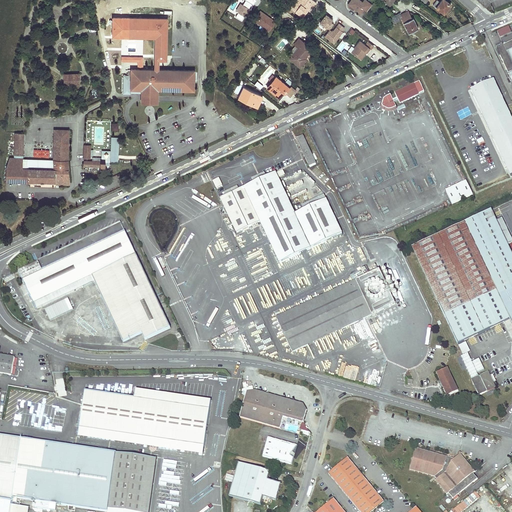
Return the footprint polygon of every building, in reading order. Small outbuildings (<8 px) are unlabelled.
[(248,8),(251,3),(253,4),(255,1),(253,0),(252,0),(245,0),(243,4),(240,3),(236,10),(238,12),(235,17),(241,20),(244,16),(245,17),(250,9),(248,8)] [(317,3),(313,0),(297,0),(294,4),(295,5),(292,9),(300,15),(305,8),(308,10),(309,11),(312,6),(313,7),(317,3)] [(359,0),(351,0),(348,4),(361,14),(364,10),(367,12),(372,5),(369,3),(366,5),(362,2),(359,0)] [(450,4),(446,1),(444,0),(440,0),(439,2),(436,0),(433,5),(443,12),(444,10),(445,11),(450,4)] [(308,10),(305,8),(300,15),(303,18),(308,10)] [(275,22),(260,11),(253,20),(269,31),(275,22)] [(401,20),(407,32),(412,29),(413,32),(418,29),(413,19),(412,19),(408,11),(400,15),(399,13),(391,17),(394,24),(401,20)] [(326,14),(320,22),(329,30),(334,24),(331,22),(333,20),(326,14)] [(156,37),(155,69),(158,70),(158,60),(166,60),(167,18),(129,18),(129,37),(156,37)] [(329,30),(325,36),(334,43),(343,32),(342,31),(344,27),(339,24),(332,32),(329,30)] [(500,37),(511,32),(509,26),(497,31),(500,37)] [(306,59),(305,58),(304,57),(305,55),(306,56),(312,49),(304,42),(303,42),(299,38),(294,44),(295,46),(298,48),(291,57),(290,58),(300,67),(306,59)] [(369,48),(370,48),(371,49),(373,46),(368,41),(365,45),(360,41),(354,48),(351,52),(358,57),(363,51),(364,53),(366,51),(366,52),(369,48)] [(504,45),(497,49),(511,82),(511,49),(507,52),(504,45)] [(298,48),(295,46),(288,54),(291,57),(298,48)] [(364,53),(363,51),(358,57),(360,59),(366,52),(366,51),(364,53)] [(131,75),(130,89),(141,89),(141,93),(141,94),(158,94),(158,89),(194,90),(194,70),(158,70),(155,69),(131,69),(131,75)] [(79,84),(79,74),(64,74),(64,85),(79,84)] [(130,89),(131,75),(123,75),(123,94),(130,94),(130,93),(130,89)] [(267,87),(273,92),(278,96),(283,91),(285,93),(285,92),(289,87),(276,77),(267,87)] [(511,177),(511,175),(511,120),(493,80),(471,91),(511,177)] [(260,89),(263,85),(257,81),(254,84),(260,89)] [(384,99),(382,104),(383,106),(389,109),(392,108),(396,107),(394,103),(399,101),(400,103),(424,91),(419,81),(395,92),(397,97),(393,99),(391,94),(386,96),(384,99)] [(289,87),(285,92),(290,97),(296,90),(291,85),(289,87)] [(250,103),(250,102),(258,106),(262,96),(244,88),(239,98),(250,103)] [(158,94),(141,94),(141,102),(158,102),(158,94)] [(14,158),(9,158),(6,168),(6,182),(55,182),(69,182),(67,161),(68,131),(54,130),(53,161),(26,160),(26,169),(23,169),(23,134),(15,133),(14,158)] [(310,167),(316,164),(311,153),(303,137),(297,140),(310,167)] [(102,150),(101,162),(106,162),(118,163),(119,138),(112,138),(111,151),(102,150)] [(311,153),(316,164),(319,163),(314,152),(311,153)] [(276,173),(221,199),(237,233),(260,222),(268,239),(279,264),(281,263),(304,252),(342,234),(335,219),(326,200),(295,214),(276,173)] [(216,189),(223,185),(219,177),(212,180),(216,189)] [(466,181),(445,191),(452,205),(472,195),(466,181)] [(511,253),(492,210),(412,248),(458,345),(504,323),(511,340),(511,339),(511,253)] [(19,272),(33,303),(100,271),(103,278),(132,338),(142,333),(145,340),(171,328),(124,231),(120,223),(37,262),(38,263),(19,272)] [(276,318),(292,352),(332,334),(395,305),(379,270),(353,283),(276,318)] [(100,271),(33,303),(37,310),(95,282),(123,342),(132,338),(103,278),(100,271)] [(50,319),(73,309),(68,298),(45,308),(50,319)] [(0,373),(11,375),(14,358),(0,355),(0,373)] [(443,385),(442,385),(447,396),(458,391),(447,369),(437,373),(441,383),(442,383),(443,385)] [(495,388),(488,372),(471,380),(478,395),(495,388)] [(303,402),(280,396),(256,389),(247,391),(240,416),(280,427),(284,415),(304,421),(307,410),(303,402)] [(204,456),(212,401),(136,390),(135,398),(85,391),(78,437),(204,456)] [(21,439),(0,435),(0,511),(9,511),(10,506),(11,502),(12,502),(12,498),(37,502),(36,508),(54,511),(55,504),(107,511),(113,511),(114,511),(119,511),(143,511),(151,459),(116,454),(116,453),(21,439)] [(269,436),(263,455),(292,463),(294,456),(291,454),(294,450),(297,446),(298,444),(269,436)] [(477,479),(475,476),(472,473),(474,471),(460,454),(454,459),(452,461),(446,459),(446,457),(416,448),(410,469),(435,477),(437,479),(435,481),(447,494),(449,493),(453,498),(477,479)] [(359,511),(370,511),(374,509),(383,502),(348,458),(328,474),(359,511)] [(270,471),(239,462),(229,495),(261,504),(263,496),(277,499),(281,482),(268,479),(270,471)] [(225,480),(232,482),(234,476),(227,474),(225,480)] [(344,511),(334,499),(318,511),(344,511)]
